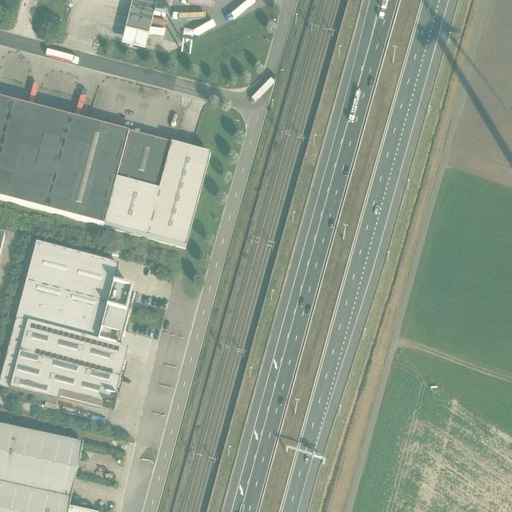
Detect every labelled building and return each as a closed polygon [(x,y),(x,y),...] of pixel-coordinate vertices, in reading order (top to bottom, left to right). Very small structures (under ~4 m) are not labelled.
[(132,0),(129,13),(121,46),(144,52),(152,20),(157,0),(132,0)] [(0,101),(0,201),(186,251),(211,157),(0,101)] [(0,287),(12,241),(0,237),(0,287)] [(121,267),(39,245),(19,321),(101,342),(107,322),(131,328),(139,295),(116,289),(121,267)] [(101,342),(19,321),(0,390),(0,391),(102,418),(107,398),(120,402),(134,351),(101,342)] [(0,428),(0,485),(73,502),(85,447),(0,428)] [(0,485),(0,511),(71,511),(73,502),(0,485)]
